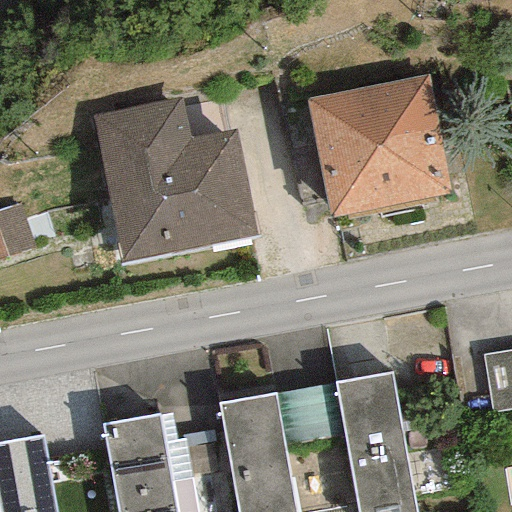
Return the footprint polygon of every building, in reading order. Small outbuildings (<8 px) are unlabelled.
[(425,76),(306,99),(330,218),(449,195),(425,76)] [(181,98),(90,116),(119,264),(256,237),(235,129),(189,138),(181,98)] [(18,204),(0,209),(0,260),(31,249),(18,204)] [(496,410),(511,408),(511,348),(489,351),(496,410)] [(413,511),(389,373),(334,383),(356,511),(413,511)] [(294,511),(274,395),(219,405),(237,511),(294,511)] [(172,511),(156,417),(101,426),(115,511),(172,511)] [(54,511),(41,436),(0,443),(0,511),(54,511)]
